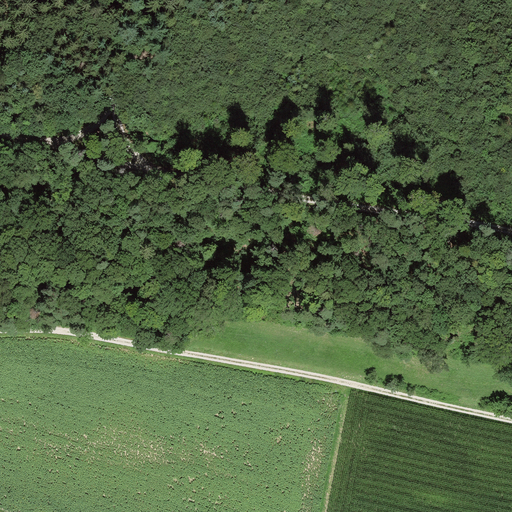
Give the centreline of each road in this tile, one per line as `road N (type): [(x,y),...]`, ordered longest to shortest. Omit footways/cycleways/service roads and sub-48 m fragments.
road 1 (track): [(0,133),(142,167),(511,232)]
road 2 (track): [(511,420),(66,331),(0,332)]
road 3 (track): [(138,0),(107,114),(52,145)]
